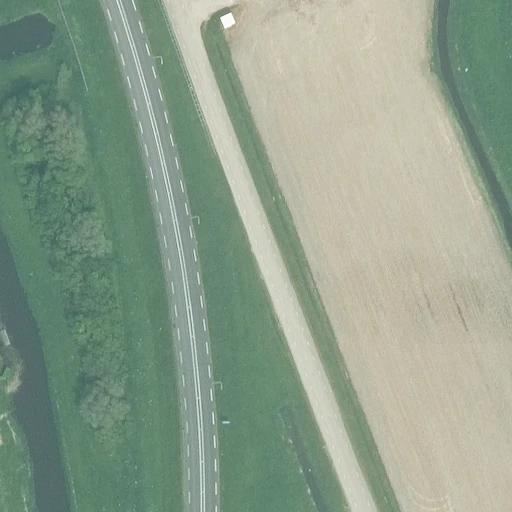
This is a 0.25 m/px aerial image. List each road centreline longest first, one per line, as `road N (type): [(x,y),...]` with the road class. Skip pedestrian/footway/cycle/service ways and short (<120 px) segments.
road 1 (unclassified): [(364,511),(174,0)]
road 2 (primary): [(201,511),(199,414),(174,218),(117,0)]
